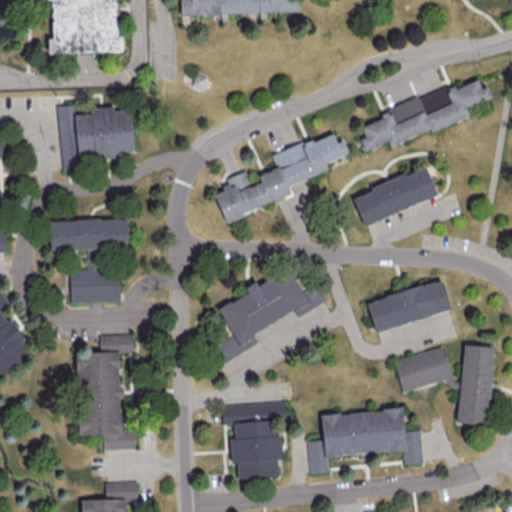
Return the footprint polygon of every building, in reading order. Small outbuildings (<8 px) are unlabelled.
[(47,0),(121,0),(123,50),(49,52),(47,0)] [(178,0),(179,14),(296,10),(296,0),(178,0)] [(389,145),(429,129),(429,128),(493,103),(486,85),(480,87),(476,75),(379,113),(381,117),(360,126),(364,136),(358,138),(363,150),(387,141),(389,145)] [(55,105),(60,168),(77,167),(76,159),(118,156),(117,151),(133,150),(129,105),(88,108),(89,113),(74,114),(73,104),(55,105)] [(223,220),(291,194),(287,184),(327,169),(324,162),(347,153),(342,139),(335,141),(331,131),(270,154),(275,166),(256,174),(259,181),(249,185),(243,170),(225,177),(228,185),(212,191),(223,220)] [(350,195),(362,225),(435,195),(423,165),(350,195)] [(48,220),(49,249),(126,247),(126,217),(48,220)] [(117,269),(68,270),(69,302),(118,301),(117,269)] [(218,307),(241,349),(256,341),(251,332),(292,309),(296,315),(323,300),(314,284),(300,291),(288,269),(257,286),(254,280),(244,286),(247,291),(218,307)] [(374,331),(449,309),(440,278),(365,301),(374,331)] [(0,373),(30,354),(0,306),(6,302),(0,292),(0,373)] [(78,434),(101,433),(102,449),(135,448),(134,429),(120,430),(117,350),(131,350),(130,333),(97,335),(98,351),(74,352),(78,434)] [(490,345),(460,343),(456,422),(486,423),(490,345)] [(401,391),(450,378),(441,346),(392,359),(401,391)] [(220,405),(221,424),(232,424),(233,437),(228,437),(229,462),(235,462),(236,478),(277,476),(276,459),(281,458),(279,434),(275,435),(274,422),(284,422),(283,401),(220,405)] [(326,455),(402,450),(403,463),(421,461),(419,429),(403,430),(401,408),(319,414),(321,438),(306,439),(308,472),(327,471),(326,455)] [(80,498),(80,511),(122,511),(123,500),(137,499),(136,481),(103,482),(104,498),(80,498)]
